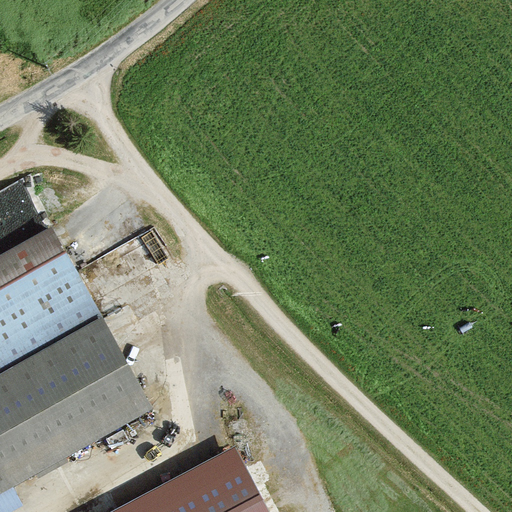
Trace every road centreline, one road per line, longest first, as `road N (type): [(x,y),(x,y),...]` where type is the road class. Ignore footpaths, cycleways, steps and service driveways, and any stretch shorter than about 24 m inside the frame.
road 1 (track): [(477,511),(211,251),(117,137),(80,73)]
road 2 (tertiary): [(178,0),(0,121)]
